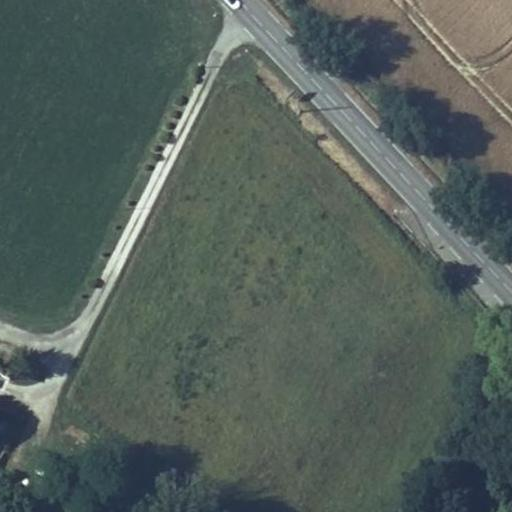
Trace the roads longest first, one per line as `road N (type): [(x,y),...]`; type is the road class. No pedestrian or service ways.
road 1 (unclassified): [(240,0),(31,458)]
road 2 (primary): [(240,0),(511,284)]
